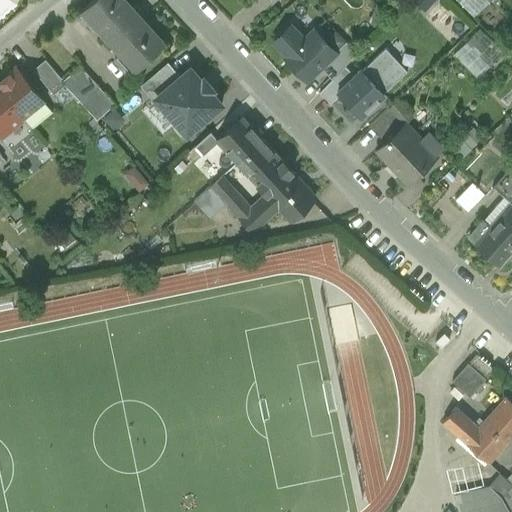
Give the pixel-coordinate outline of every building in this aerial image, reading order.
[(0,0),(0,20),(0,21),(19,3),(17,2),(14,0),(0,0)] [(164,43),(125,0),(91,0),(80,10),(81,11),(82,10),(135,69),(134,70),(135,71),(166,43),(165,42),(164,43)] [(420,10),(430,0),(413,0),(412,2),(420,10)] [(491,0),(457,0),(475,17),(491,0)] [(303,37),(292,25),(269,45),(306,84),(337,56),(313,29),(303,37)] [(503,51),(480,28),(455,54),(477,77),(503,51)] [(362,72),(361,71),(355,76),(339,90),(339,91),(362,115),(383,95),(383,94),(407,71),(387,49),(362,72)] [(61,77),(45,59),(33,69),(53,93),(64,84),(59,79),(59,78),(61,77)] [(114,103),(79,65),(70,73),(68,70),(61,77),(59,78),(64,84),(97,120),(114,103)] [(345,65),(331,80),(339,90),(355,76),(345,65)] [(44,101),(17,67),(0,80),(0,90),(22,118),(44,101)] [(190,67),(155,97),(186,134),(203,120),(218,106),(221,104),(210,91),(213,89),(203,78),(201,80),(190,67)] [(22,118),(0,90),(0,134),(1,136),(22,118)] [(406,124),(389,106),(369,125),(386,143),(406,124)] [(262,139),(242,117),(217,140),(237,162),(262,139)] [(186,134),(185,135),(195,146),(212,130),(203,120),(186,134)] [(436,154),(406,124),(386,143),(379,150),(409,181),(436,154)] [(262,139),(237,162),(257,184),(256,185),(257,186),(284,161),(283,160),(282,161),(262,139)] [(218,170),(202,153),(191,162),(211,185),(222,175),(225,172),(221,167),(218,170)] [(131,164),(122,169),(134,189),(143,184),(131,164)] [(511,248),(511,170),(508,167),(492,186),(503,196),(468,237),(476,244),(475,244),(498,264),(511,248)] [(314,196),(292,172),(292,171),(291,169),(250,207),(232,186),(221,196),(246,225),(256,216),(262,222),(278,207),(285,215),(298,203),(302,208),(314,196)] [(222,175),(211,185),(221,196),(232,186),(222,175)] [(173,180),(156,196),(167,208),(184,192),(173,180)] [(470,184),(454,199),(468,212),(482,195),(470,184)] [(434,342),(440,348),(449,339),(443,333),(434,342)] [(493,370),(476,354),(468,363),(485,379),(493,370)] [(485,379),(468,363),(451,381),(469,397),(486,379),(485,379)] [(511,402),(505,396),(478,427),(455,407),(442,422),(488,463),(511,435),(511,402)] [(511,511),(511,472),(511,481),(511,483),(500,474),(490,486),(454,495),(458,511),(511,511)]
